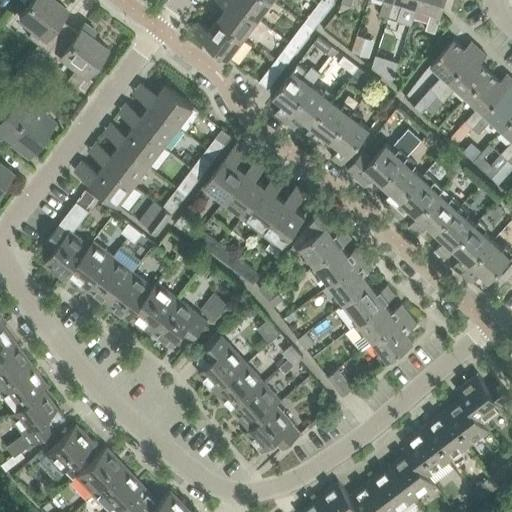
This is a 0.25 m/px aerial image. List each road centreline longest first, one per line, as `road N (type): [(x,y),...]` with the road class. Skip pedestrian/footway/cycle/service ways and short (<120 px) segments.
road 1 (residential): [(158,28),(16,214),(3,260),(41,320),(124,414),(202,478),(236,492)]
road 2 (residential): [(489,327),(333,184),(248,119),(215,71),(158,28)]
road 3 (residential): [(236,492),(298,478),(332,456),(489,327)]
